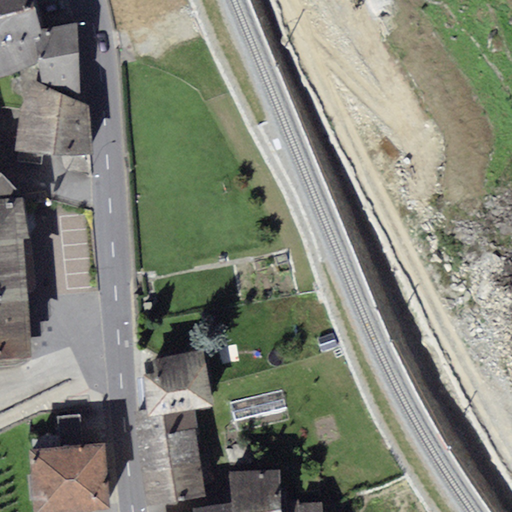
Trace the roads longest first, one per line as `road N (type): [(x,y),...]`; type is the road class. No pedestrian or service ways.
road 1 (primary): [(135,511),(104,103),(87,0)]
road 2 (unknown): [(112,204),(22,176),(0,142)]
